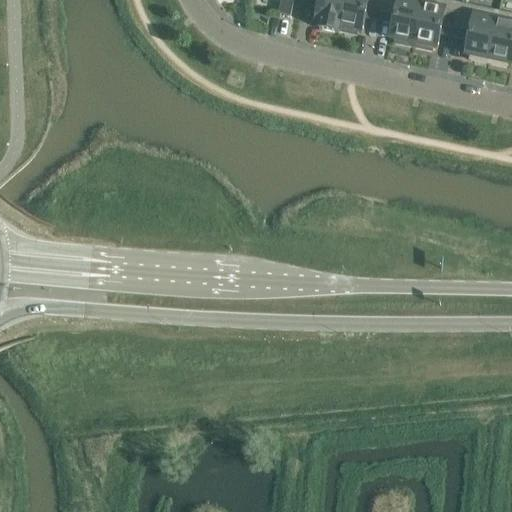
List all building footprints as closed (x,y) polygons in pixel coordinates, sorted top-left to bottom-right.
[(291,18),(294,0),(281,0),(278,15),(291,18)] [(317,0),(321,1),(316,24),(320,25),(319,30),(338,34),(345,0),(317,0)] [(357,33),(362,34),(367,11),(382,14),(384,0),(345,0),(338,34),(339,34),(339,33),(357,37),(357,33)] [(423,0),(384,0),(382,14),(396,17),(391,40),(396,41),(395,45),(413,49),(423,0)] [(439,0),(423,0),(413,49),(432,53),(432,49),(437,50),(442,27),(457,30),(462,5),(439,0)] [(471,33),(466,56),(471,57),(470,61),(488,65),(500,13),(462,5),(457,30),(471,33)] [(511,66),(511,15),(500,13),(488,65),(507,69),(508,65),(511,66)]
